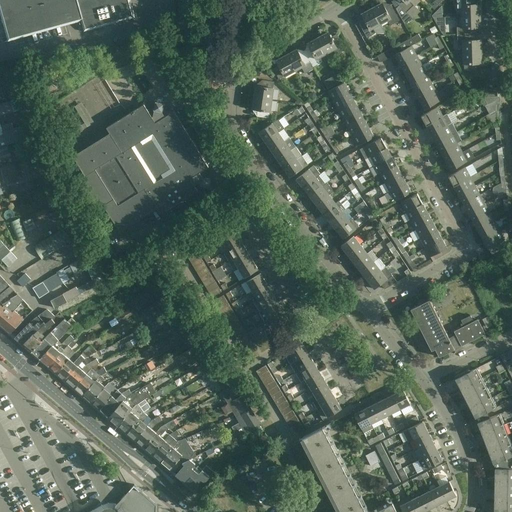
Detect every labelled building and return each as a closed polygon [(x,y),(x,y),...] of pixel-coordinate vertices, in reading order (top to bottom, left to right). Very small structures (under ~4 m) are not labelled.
[(0,0),(0,5),(9,37),(11,36),(11,38),(82,19),(85,29),(131,17),(132,14),(128,0),(0,0)] [(410,0),(393,0),(399,5),(396,9),(405,24),(413,18),(407,12),(414,5),(410,1),(410,0)] [(462,9),(462,16),(480,15),(479,4),(474,4),(473,0),(455,0),(456,9),(462,9)] [(382,3),(372,9),(380,24),(387,20),(390,26),(399,21),(391,5),(385,8),(382,3)] [(380,24),(372,9),(362,15),(359,17),(358,15),(355,16),(367,38),(376,33),(386,34),(380,24)] [(480,28),(480,15),(462,16),(463,24),(457,25),(457,34),(475,34),(475,28),(480,28)] [(328,33),(318,38),(326,53),(333,50),(336,55),(345,50),(337,34),(331,37),(328,33)] [(411,38),(415,44),(421,41),(418,34),(411,38)] [(475,41),(475,34),(457,34),(457,45),(463,45),(464,52),(481,52),(480,41),(475,41)] [(326,53),(318,38),(308,44),(310,48),(304,52),(313,67),(322,62),(319,57),(326,53)] [(411,38),(393,48),(396,54),(411,46),(415,44),(411,38)] [(395,55),(400,64),(416,55),(411,46),(396,54),(395,55)] [(396,54),(393,48),(392,48),(378,56),(381,62),(395,55),(396,54)] [(297,50),(287,56),(295,71),(302,67),(305,74),(314,69),(313,67),(304,52),(299,54),(297,50)] [(481,64),(481,52),(464,52),(464,71),(476,70),(476,64),(481,64)] [(421,64),(416,55),(400,64),(405,73),(421,64)] [(295,71),(287,56),(276,61),(279,66),(273,69),(279,79),(295,71)] [(426,73),(421,64),(405,73),(410,82),(426,73)] [(499,67),(492,67),(492,81),(500,81),(499,67)] [(431,82),(426,73),(410,82),(415,91),(431,82)] [(324,82),(328,89),(335,85),(331,78),(324,82)] [(256,86),(255,98),(272,100),(274,82),(262,80),(261,87),(256,86)] [(349,91),(344,82),(328,91),(332,100),(349,91)] [(436,91),(431,82),(415,91),(420,100),(436,91)] [(354,100),(349,91),(332,100),(337,109),(354,100)] [(441,101),(436,91),(420,100),(425,109),(441,101)] [(27,97),(0,104),(0,115),(21,110),(22,113),(31,110),(27,97)] [(272,100),(255,98),(253,109),(258,110),(257,117),(269,118),(272,100)] [(359,110),(354,100),(337,109),(343,119),(359,110)] [(74,155),(73,156),(85,175),(79,179),(83,185),(95,204),(98,210),(104,206),(120,231),(121,230),(156,208),(157,209),(160,214),(198,191),(194,184),(195,183),(201,185),(202,185),(208,187),(209,187),(209,186),(211,180),(211,179),(210,179),(204,178),(204,177),(203,177),(200,172),(209,167),(174,111),(165,117),(162,112),(162,111),(164,105),(164,104),(163,104),(157,102),(156,102),(156,103),(155,109),(154,109),(154,110),(153,116),(152,117),(144,104),(107,128),(110,133),(110,134),(75,156),(74,155)] [(421,116),(426,125),(443,116),(438,107),(421,116)] [(364,119),(359,110),(343,119),(348,128),(364,119)] [(501,120),(500,110),(496,111),(492,113),(486,116),(487,119),(490,119),(493,124),(501,120)] [(448,125),(443,116),(426,125),(431,134),(448,125)] [(278,119),(272,123),(259,132),(265,141),(278,132),(284,128),(278,119)] [(369,128),(364,119),(348,128),(352,137),(369,128)] [(12,123),(1,126),(0,124),(0,146),(6,145),(6,144),(26,139),(23,128),(14,130),(12,123)] [(452,123),(448,125),(431,134),(436,143),(453,134),(457,132),(452,123)] [(330,125),(325,128),(321,131),(327,139),(335,134),(330,125)] [(374,137),(369,128),(352,137),(358,146),(374,137)] [(284,141),(278,132),(265,141),(271,150),(284,141)] [(457,132),(453,134),(436,143),(441,152),(457,143),(462,141),(457,132)] [(289,137),(284,141),(271,150),(277,159),(295,147),(289,137)] [(365,147),(370,156),(386,147),(381,138),(365,147)] [(462,152),(457,143),(441,152),(446,161),(462,152)] [(302,156),(295,147),(277,159),(284,169),(302,156)] [(391,156),(386,147),(370,156),(375,165),(391,156)] [(467,162),(462,152),(446,161),(451,171),(467,162)] [(308,165),(302,156),(284,169),(290,178),(308,165)] [(396,165),(391,156),(375,165),(370,168),(374,177),(380,174),(396,165)] [(320,174),(314,165),(296,179),(303,187),(318,175),(319,176),(320,174)] [(401,174),(396,165),(380,174),(385,183),(401,174)] [(449,176),(453,185),(470,177),(465,168),(449,176)] [(406,183),(401,174),(385,183),(389,192),(406,183)] [(318,175),(303,187),(304,189),(301,191),(305,195),(307,193),(309,196),(325,183),(319,176),(318,175)] [(474,186),(470,177),(453,185),(458,194),(474,186)] [(334,192),(327,183),(326,184),(325,183),(309,196),(316,204),(329,195),(334,192)] [(411,192),(406,183),(389,192),(394,201),(411,192)] [(479,195),(474,186),(458,194),(463,203),(479,195)] [(401,203),(406,212),(422,203),(417,194),(401,203)] [(329,195),(316,204),(323,213),(336,203),(329,195)] [(484,203),(479,195),(463,203),(468,212),(484,203)] [(223,205),(230,201),(227,196),(220,200),(223,205)] [(339,201),(336,203),(323,213),(330,222),(345,209),(339,201)] [(427,212),(422,203),(406,212),(411,221),(427,212)] [(489,213),(484,203),(468,212),(473,221),(489,213)] [(352,218),(345,209),(330,222),(337,231),(352,218)] [(432,221),(427,212),(411,221),(416,230),(432,221)] [(494,222),(489,213),(473,221),(478,230),(494,222)] [(399,224),(408,221),(405,215),(397,218),(399,224)] [(23,222),(26,232),(36,228),(32,218),(23,222)] [(359,227),(352,218),(337,231),(343,239),(359,227)] [(10,223),(18,242),(27,237),(20,219),(10,223)] [(437,230),(432,221),(416,230),(421,239),(437,230)] [(499,230),(494,222),(478,230),(483,239),(499,230)] [(235,232),(230,223),(210,235),(216,244),(217,244),(217,243),(235,232)] [(72,242),(64,228),(34,246),(42,259),(72,242)] [(442,239),(437,230),(421,239),(426,248),(442,239)] [(504,240),(499,230),(483,239),(488,249),(504,240)] [(241,241),(235,232),(217,243),(217,244),(221,250),(220,252),(221,253),(223,252),(241,241)] [(76,240),(85,256),(93,251),(86,234),(76,240)] [(341,246),(348,255),(360,245),(354,236),(341,246)] [(447,248),(442,239),(426,248),(431,257),(447,248)] [(247,251),(241,241),(223,252),(229,261),(233,259),(247,251)] [(191,242),(182,248),(185,252),(194,246),(191,242)] [(10,252),(4,245),(0,249),(0,258),(1,260),(5,256),(10,252)] [(367,253),(360,245),(348,255),(354,263),(367,253)] [(197,251),(194,246),(185,252),(188,257),(197,251)] [(371,250),(367,253),(354,263),(361,272),(377,258),(371,250)] [(200,257),(197,251),(188,257),(191,262),(200,257)] [(252,260),(247,251),(233,259),(238,268),(252,260)] [(17,259),(10,252),(5,256),(12,263),(17,259)] [(82,258),(95,287),(106,282),(94,253),(82,258)] [(12,263),(5,256),(1,260),(7,267),(12,263)] [(203,261),(200,257),(191,262),(194,267),(203,261)] [(378,258),(377,258),(361,272),(368,280),(385,266),(378,258)] [(258,270),(252,260),(238,268),(244,278),(258,270)] [(206,266),(203,261),(194,267),(197,272),(206,266)] [(209,271),(206,266),(197,272),(200,277),(209,271)] [(397,282),(385,266),(368,280),(375,289),(381,284),(385,289),(397,282)] [(62,269),(57,272),(63,283),(69,280),(67,276),(64,271),(62,269)] [(212,277),(209,271),(200,277),(203,282),(212,277)] [(57,272),(52,275),(58,286),(63,283),(57,272)] [(25,273),(17,281),(23,287),(31,280),(25,273)] [(246,282),(252,290),(265,282),(260,273),(246,282)] [(476,274),(454,282),(458,292),(480,284),(476,274)] [(52,275),(47,278),(54,289),(58,286),(52,275)] [(215,282),(212,277),(203,282),(206,287),(215,282)] [(47,278),(42,281),(43,281),(46,287),(49,292),(54,289),(47,278)] [(0,295),(11,286),(4,279),(0,282),(0,295)] [(43,281),(33,288),(36,293),(46,287),(43,281)] [(218,287),(215,282),(206,287),(209,293),(218,287)] [(271,292),(265,282),(252,290),(255,296),(249,300),(251,304),(254,303),(271,292)] [(0,301),(14,290),(11,286),(0,295),(0,310),(3,307),(2,306),(0,304),(0,301)] [(46,287),(36,293),(39,298),(49,292),(46,287)] [(221,292),(218,287),(209,293),(212,298),(221,292)] [(77,296),(73,289),(68,292),(72,299),(77,296)] [(72,299),(68,292),(63,294),(67,302),(72,299)] [(277,301),(271,292),(254,303),(259,312),(263,309),(277,301)] [(24,301),(18,294),(10,299),(11,300),(8,300),(2,306),(3,307),(0,310),(0,323),(11,333),(23,319),(14,311),(24,301)] [(67,302),(63,294),(51,301),(55,308),(67,302)] [(214,301),(217,306),(226,300),(223,295),(214,301)] [(164,297),(148,307),(154,316),(170,307),(164,297)] [(229,305),(226,300),(217,306),(220,311),(229,305)] [(461,320),(464,326),(454,331),(456,335),(449,338),(430,300),(411,309),(432,351),(435,349),(439,357),(456,349),(458,351),(463,347),(462,346),(485,334),(478,319),(474,322),(470,316),(461,320)] [(283,310),(277,301),(263,309),(259,312),(265,321),(283,310)] [(232,310),(229,305),(220,311),(223,316),(232,310)] [(133,307),(116,318),(119,324),(137,313),(133,307)] [(54,316),(46,309),(35,317),(28,323),(15,337),(24,344),(36,331),(51,318),(54,316)] [(235,315),(232,310),(223,316),(226,321),(235,315)] [(289,320),(283,310),(265,321),(264,322),(270,332),(289,320)] [(238,320),(235,315),(226,321),(229,326),(238,320)] [(195,324),(192,317),(187,319),(177,325),(181,332),(195,324)] [(54,322),(51,318),(36,331),(24,344),(32,351),(43,338),(39,335),(54,322)] [(77,323),(71,318),(67,322),(64,318),(43,338),(32,351),(40,359),(40,358),(52,345),(57,340),(72,327),(73,327),(77,323)] [(241,325),(238,320),(229,326),(232,331),(241,325)] [(244,330),(241,325),(232,331),(235,336),(244,330)] [(247,335),(244,330),(235,336),(238,341),(247,335)] [(208,339),(204,333),(186,344),(190,349),(208,339)] [(74,339),(71,335),(64,342),(62,341),(60,343),(57,340),(52,345),(40,358),(49,365),(67,344),(68,346),(73,340),(74,339)] [(250,340),(247,335),(238,341),(241,345),(250,340)] [(76,344),(73,340),(68,346),(67,344),(49,365),(57,373),(69,359),(75,353),(80,347),(77,344),(77,345),(76,344)] [(253,345),(250,340),(241,345),(244,351),(253,345)] [(302,343),(289,352),(284,354),(290,363),(308,352),(302,343)] [(73,363),(69,359),(57,373),(66,380),(77,366),(84,359),(96,351),(90,345),(81,354),(73,363)] [(143,353),(145,358),(156,352),(154,347),(143,353)] [(501,356),(503,361),(511,356),(511,354),(510,351),(501,356)] [(314,362),(308,352),(290,363),(296,373),(314,362)] [(511,363),(511,356),(503,361),(506,366),(511,363)] [(152,360),(155,367),(163,364),(160,357),(152,360)] [(82,370),(77,366),(66,380),(74,387),(90,369),(99,364),(96,359),(87,365),(82,370)] [(319,372),(314,362),(296,373),(301,382),(319,372)] [(502,364),(496,367),(499,373),(505,370),(502,364)] [(229,374),(223,365),(212,372),(218,381),(229,374)] [(266,365),(256,371),(259,376),(268,370),(266,365)] [(94,373),(90,369),(74,387),(83,395),(95,381),(99,376),(100,375),(106,371),(104,367),(96,371),(94,373)] [(477,368),(470,371),(469,369),(455,376),(456,378),(455,379),(460,389),(482,378),(477,368)] [(271,375),(268,370),(259,376),(262,381),(271,375)] [(325,381),(319,372),(301,382),(307,392),(311,389),(325,381)] [(235,384),(229,374),(218,381),(217,382),(223,391),(235,384)] [(99,376),(95,381),(83,395),(92,402),(106,386),(101,382),(104,379),(100,375),(99,376)] [(274,380),(271,375),(262,381),(265,386),(274,380)] [(487,388),(482,378),(460,389),(465,398),(487,388)] [(277,385),(274,380),(265,386),(268,391),(277,385)] [(331,390),(325,381),(311,389),(317,398),(331,390)] [(108,383),(106,386),(92,402),(100,410),(117,390),(108,383)] [(235,384),(223,391),(221,392),(228,403),(242,395),(235,384)] [(280,390),(277,385),(268,391),(271,396),(280,390)] [(492,397),(487,388),(465,398),(470,408),(492,397)] [(140,389),(125,397),(108,417),(109,417),(118,426),(119,425),(132,409),(135,405),(149,396),(140,389)] [(125,397),(117,390),(100,410),(108,417),(125,397)] [(283,395),(280,390),(271,396),(274,401),(283,395)] [(336,399),(331,390),(317,398),(322,408),(336,399)] [(403,390),(394,395),(401,409),(411,404),(403,390)] [(237,418),(242,415),(252,409),(242,395),(228,403),(237,418)] [(286,400),(283,395),(274,401),(277,406),(286,400)] [(401,409),(394,395),(384,400),(391,414),(401,409)] [(497,407),(492,397),(470,408),(475,418),(497,407)] [(342,409),(336,399),(322,408),(317,411),(323,420),(342,409)] [(289,405),(286,400),(277,406),(280,411),(289,405)] [(391,414),(384,400),(374,404),(381,419),(391,414)] [(381,419),(374,404),(364,409),(371,424),(381,419)] [(144,412),(135,405),(132,409),(119,425),(127,432),(144,412)] [(292,410),(289,405),(280,411),(283,416),(292,410)] [(155,409),(154,407),(144,413),(144,412),(127,432),(135,440),(152,419),(146,414),(155,409)] [(261,424),(252,409),(242,415),(251,430),(261,424)] [(374,428),(371,424),(364,409),(354,414),(364,433),(374,428)] [(295,415),(292,410),(283,416),(286,421),(295,415)] [(500,414),(484,420),(478,422),(482,433),(504,424),(500,414)] [(298,420),(295,415),(286,421),(289,426),(298,420)] [(162,420),(160,416),(154,419),(153,420),(152,419),(135,440),(144,447),(156,433),(152,429),(156,424),(162,420)] [(161,427),(156,433),(144,447),(153,454),(165,440),(161,436),(168,428),(170,430),(176,425),(176,423),(174,420),(161,427)] [(301,425),(298,420),(289,426),(292,431),(301,425)] [(423,422),(408,429),(403,432),(408,441),(413,439),(428,432),(423,422)] [(508,434),(504,424),(482,433),(485,443),(508,434)] [(244,425),(236,429),(239,434),(246,431),(244,425)] [(304,430),(301,425),(292,431),(295,436),(304,430)] [(367,511),(366,511),(323,427),(300,439),(300,438),(303,446),(302,447),(306,455),(308,454),(314,467),(313,468),(317,476),(318,475),(325,489),(324,489),(328,497),(329,497),(336,510),(335,511),(397,511),(393,503),(375,511),(370,511),(367,511)] [(153,454),(161,462),(173,447),(178,442),(174,439),(174,438),(179,434),(177,430),(170,435),(165,440),(153,454)] [(433,442),(428,432),(413,439),(418,449),(433,442)] [(269,438),(266,433),(255,439),(259,444),(269,438)] [(511,445),(508,434),(485,443),(489,453),(511,445)] [(161,462),(174,472),(182,462),(182,463),(190,459),(196,456),(185,438),(178,442),(173,447),(161,462)] [(437,451),(433,442),(418,449),(423,458),(437,451)] [(381,443),(375,445),(395,485),(401,482),(381,443)] [(511,456),(511,445),(489,453),(493,464),(511,456)] [(442,461),(437,451),(423,458),(428,468),(442,461)] [(190,459),(182,463),(182,462),(174,472),(185,482),(195,470),(192,468),(195,464),(190,459)] [(116,463),(106,466),(111,479),(120,476),(116,463)] [(198,466),(195,470),(185,482),(193,489),(194,489),(194,488),(199,483),(201,479),(205,483),(214,472),(206,465),(203,470),(198,466)] [(511,468),(495,468),(495,479),(511,479),(511,468)] [(511,479),(495,479),(495,490),(511,490),(511,479)] [(457,496),(449,481),(440,486),(447,501),(457,496)] [(194,488),(194,489),(196,491),(200,494),(205,488),(199,483),(194,488)] [(156,511),(157,505),(140,490),(134,485),(129,490),(129,491),(114,507),(113,506),(113,507),(110,507),(110,506),(109,506),(109,507),(105,508),(105,507),(104,508),(98,511),(156,511)] [(435,486),(433,485),(430,487),(429,489),(430,491),(437,505),(447,501),(440,486),(436,488),(435,486)] [(511,490),(495,490),(494,501),(511,501),(511,490)] [(437,505),(430,491),(420,496),(427,510),(437,505)] [(423,511),(427,510),(420,496),(410,501),(415,511),(423,511)] [(415,511),(410,501),(400,506),(403,511),(415,511)] [(511,511),(511,501),(494,501),(494,511),(511,511)]
